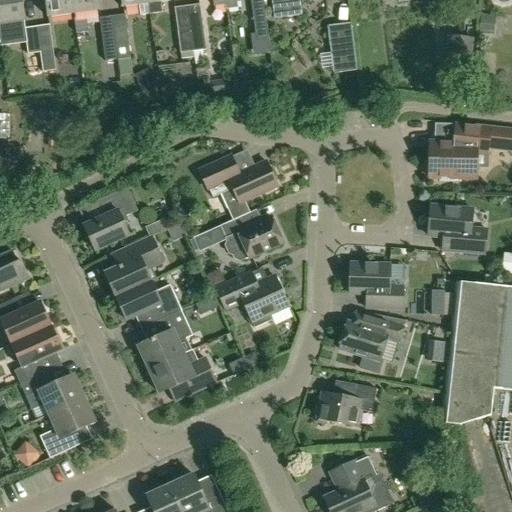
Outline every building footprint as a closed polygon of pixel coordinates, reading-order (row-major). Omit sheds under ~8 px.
[(21,0),(0,0),(0,36),(2,47),(14,46),(11,24),(25,22),(21,0)] [(76,35),(71,0),(45,0),(48,19),(74,15),(76,35)] [(98,0),(71,0),(76,35),(88,33),(86,13),(100,11),(98,0)] [(149,5),(148,0),(122,0),(124,8),(149,5)] [(174,0),(148,0),(149,5),(151,15),(162,14),(161,3),(175,1),(174,0)] [(227,11),(225,0),(212,0),(213,3),(213,8),(225,6),(225,11),(227,11)] [(225,0),(227,11),(238,9),(237,0),(249,0),(256,43),(269,41),(263,0),(225,0)] [(300,0),(271,0),(275,20),(302,16),(300,0)] [(200,6),(188,7),(194,52),(206,50),(200,6)] [(194,52),(188,7),(174,9),(180,54),(194,52)] [(125,15),(113,17),(119,62),(131,60),(125,15)] [(119,62),(113,17),(99,19),(105,63),(119,61),(119,62)] [(352,24),(327,27),(334,75),(357,72),(352,24)] [(37,28),(43,72),(43,73),(56,72),(50,26),(37,28)] [(43,72),(37,28),(24,29),(28,56),(40,54),(43,73),(43,72)] [(474,40),(447,37),(444,69),(471,73),(474,40)] [(474,146),(481,146),(481,151),(488,152),(488,149),(511,151),(511,131),(454,125),(454,145),(430,144),(429,178),(439,178),(439,182),(461,183),(461,179),(477,179),(477,168),(474,168),(474,146)] [(269,167),(267,162),(240,175),(232,157),(200,172),(208,190),(209,190),(213,199),(233,190),(239,205),(278,187),(276,182),(277,178),(273,170),(269,167)] [(127,217),(138,212),(129,192),(101,205),(106,217),(85,227),(95,252),(130,236),(124,224),(129,222),(127,217)] [(428,237),(442,239),(441,252),(485,256),(487,230),(471,229),(473,210),(431,207),(428,237)] [(245,216),(221,227),(228,243),(226,247),(230,254),(234,256),(235,259),(240,261),(248,258),(249,260),(284,244),(272,218),(251,228),(245,216)] [(163,260),(153,237),(111,256),(117,269),(106,274),(116,298),(151,282),(146,272),(152,269),(150,265),(163,260)] [(0,258),(0,293),(30,280),(22,262),(18,263),(13,252),(0,258)] [(390,281),(390,266),(350,265),(349,295),(366,296),(366,309),(403,310),(404,288),(396,288),(396,284),(393,281),(390,281)] [(255,329),(291,312),(276,278),(250,289),(244,276),(216,289),(226,313),(240,306),(245,309),(255,329)] [(182,311),(171,286),(156,293),(151,282),(116,298),(127,321),(151,311),(157,324),(182,312),(182,311)] [(511,288),(461,283),(446,425),(459,426),(491,416),(494,390),(511,391),(511,288)] [(51,327),(41,304),(22,312),(18,311),(13,301),(0,306),(0,323),(2,322),(12,345),(51,327)] [(179,343),(193,337),(182,312),(157,324),(162,336),(139,347),(149,371),(184,355),(179,343)] [(400,340),(405,322),(354,312),(351,325),(347,323),(339,350),(363,357),(359,370),(378,376),(382,363),(380,362),(388,336),(400,340)] [(43,360),(62,351),(51,327),(12,345),(23,368),(15,372),(21,385),(46,374),(42,363),(43,360)] [(452,363),(451,346),(438,347),(440,364),(452,363)] [(160,394),(169,391),(174,403),(217,384),(206,359),(189,367),(184,355),(149,371),(160,394)] [(84,400),(74,376),(52,386),(46,374),(21,385),(32,411),(45,405),(50,416),(84,400)] [(372,414),(376,390),(356,386),(353,400),(323,394),(318,420),(357,428),(360,411),(372,414)] [(95,424),(84,400),(50,416),(55,426),(50,429),(51,432),(40,437),(50,459),(76,448),(70,435),(95,424)] [(27,470),(47,462),(41,447),(21,456),(27,470)] [(377,511),(387,508),(373,478),(377,477),(368,458),(355,464),(355,462),(330,474),(339,493),(324,499),(329,511),(377,511)] [(194,476),(170,487),(181,511),(227,511),(218,491),(204,498),(194,476)] [(181,511),(170,487),(147,498),(153,511),(181,511)]
